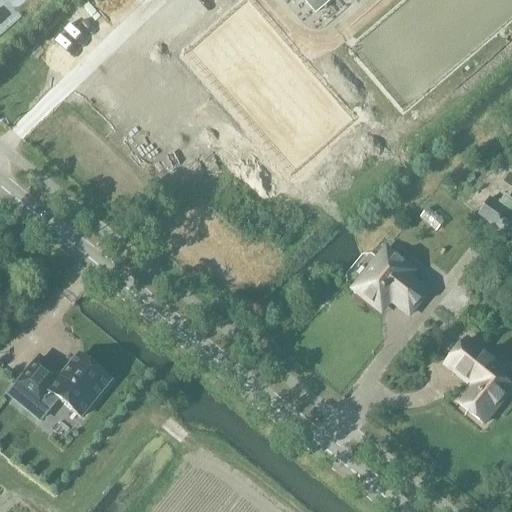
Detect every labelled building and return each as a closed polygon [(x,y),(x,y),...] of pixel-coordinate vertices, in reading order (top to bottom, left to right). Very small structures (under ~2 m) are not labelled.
[(304,0),(318,15),(335,0),(355,0),(358,2),(360,0),(304,0)] [(495,227),(500,219),(511,227),(511,214),(489,200),(478,216),(495,227)] [(511,263),(511,261),(511,246),(504,241),(496,253),(511,263)] [(392,300),(397,304),(396,306),(409,317),(427,294),(409,280),(414,273),(386,251),(353,291),(375,309),(379,310),(382,310),(386,308),(392,300)] [(466,378),(467,379),(474,385),(458,405),(483,425),(511,390),(492,374),(498,367),(466,341),(446,367),(464,380),(466,378)] [(57,400),(80,419),(111,381),(80,356),(62,378),(39,359),(18,385),(49,410),(57,400)]
